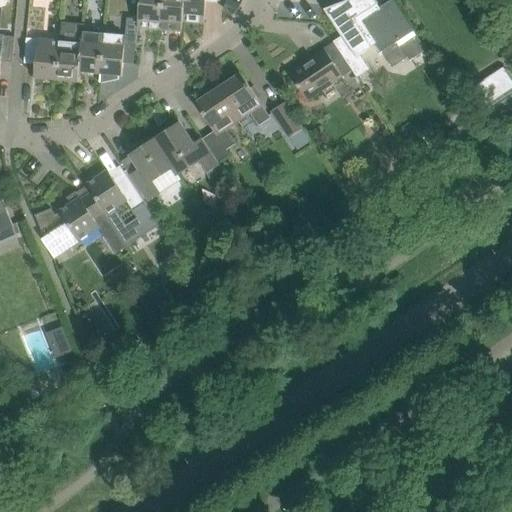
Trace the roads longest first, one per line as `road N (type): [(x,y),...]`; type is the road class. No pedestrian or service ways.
road 1 (unclassified): [(144,511),(511,257)]
road 2 (residential): [(0,140),(88,151),(119,142),(272,23),(272,0)]
